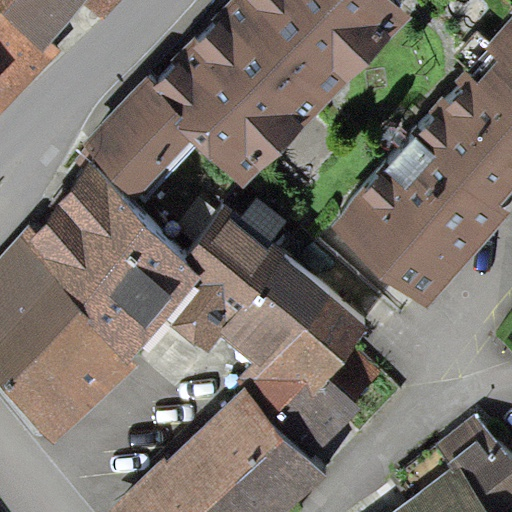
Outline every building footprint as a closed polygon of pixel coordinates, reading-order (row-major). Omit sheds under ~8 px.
[(0,0),(0,4),(4,8),(42,38),(48,31),(73,0),(0,0)] [(92,0),(103,9),(111,0),(92,0)] [(216,0),(154,67),(207,124),(246,165),(405,0),(216,0)] [(42,38),(4,8),(0,12),(0,108),(62,43),(48,31),(42,38)] [(511,10),(342,211),(433,287),(511,192),(511,10)] [(146,193),(207,124),(154,67),(149,62),(115,97),(85,129),(98,141),(146,193)] [(0,255),(0,358),(4,362),(146,193),(98,141),(0,255)] [(252,372),(330,276),(225,188),(185,240),(200,258),(165,296),(209,333),(221,322),(255,350),(243,364),(252,372)] [(185,240),(146,193),(4,362),(55,422),(140,347),(129,335),(165,296),(200,258),(185,240)] [(312,444),(383,368),(348,335),(371,311),(330,276),(252,372),(247,376),(312,444)] [(167,447),(105,508),(108,511),(272,511),(327,460),(312,444),(247,376),(171,452),(167,447)] [(465,454),(502,502),(511,494),(511,443),(486,411),(452,437),(465,454)] [(465,454),(387,511),(510,511),(502,502),(465,454)]
